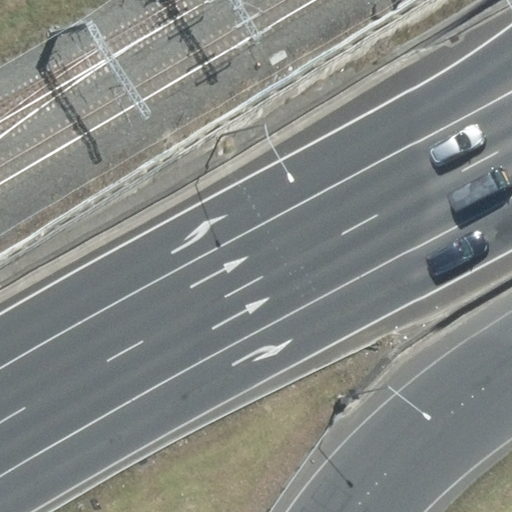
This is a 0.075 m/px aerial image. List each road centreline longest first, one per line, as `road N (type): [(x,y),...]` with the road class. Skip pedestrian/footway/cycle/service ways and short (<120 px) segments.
road 1 (motorway): [(0,426),(367,223)]
road 2 (motorway): [(367,223),(511,62)]
road 3 (motorway): [(511,377),(439,426),(353,511)]
road 4 (motorway): [(367,223),(511,146)]
